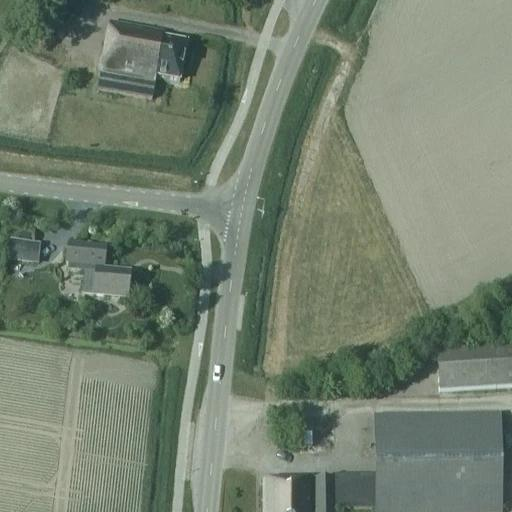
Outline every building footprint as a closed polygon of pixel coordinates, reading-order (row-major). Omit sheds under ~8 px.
[(96,91),(150,102),(155,80),(178,84),(186,46),(162,41),(163,35),(109,24),(96,91)] [(6,264),(36,267),(38,246),(8,243),(6,264)] [(83,275),(80,296),(126,301),(129,274),(103,272),(105,251),(67,247),(65,267),(68,267),(67,273),(83,275)] [(511,388),(511,348),(435,353),(437,394),(511,388)] [(373,417),(374,478),(332,478),(332,481),(311,481),(261,481),(260,511),(334,511),(335,511),(375,511),(374,511),(500,511),(499,416),(373,417)]
